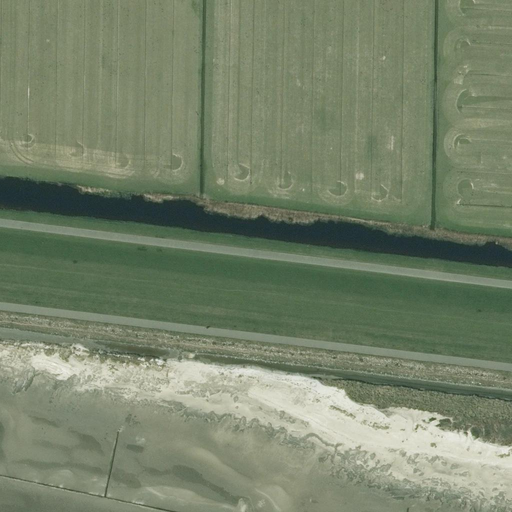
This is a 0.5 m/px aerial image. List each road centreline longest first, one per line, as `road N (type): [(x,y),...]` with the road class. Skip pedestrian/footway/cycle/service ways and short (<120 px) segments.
road 1 (unclassified): [(511,289),(0,227)]
road 2 (unclassified): [(0,314),(511,375)]
